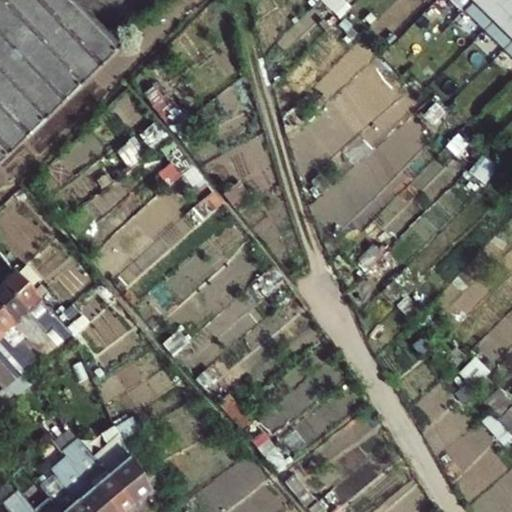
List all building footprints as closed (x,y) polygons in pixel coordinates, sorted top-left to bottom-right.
[(0,0),(0,163),(117,51),(67,0),(0,0)] [(480,0),(495,14),(508,0),(480,0)] [(511,0),(508,0),(495,14),(511,31),(511,0)] [(0,288),(35,326),(51,311),(12,271),(0,282),(0,288)] [(0,311),(24,336),(35,326),(0,288),(0,311)] [(0,311),(0,335),(16,352),(19,355),(25,349),(20,344),(26,338),(24,336),(0,311)] [(0,355),(4,352),(10,357),(16,352),(0,335),(0,355)] [(17,377),(0,359),(0,368),(12,381),(17,377)] [(0,403),(14,392),(7,384),(2,389),(0,390),(0,403)] [(134,506),(151,492),(133,462),(118,436),(94,457),(134,506)] [(127,511),(134,506),(94,457),(81,443),(72,450),(83,463),(87,461),(94,470),(86,477),(114,511),(127,511)] [(69,457),(54,471),(88,511),(114,511),(86,477),(69,457)] [(56,506),(61,511),(88,511),(54,471),(48,476),(65,497),(56,506)] [(49,498),(34,510),(35,511),(61,511),(56,506),(49,498)]
